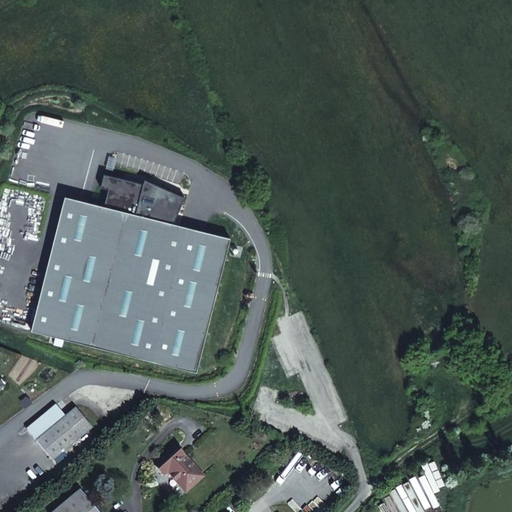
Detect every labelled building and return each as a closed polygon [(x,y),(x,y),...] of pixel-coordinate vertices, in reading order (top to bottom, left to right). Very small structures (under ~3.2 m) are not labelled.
[(66,197),(32,332),(197,373),(232,239),(175,224),(181,200),(153,193),(155,184),(146,180),(144,184),(105,174),(102,188),(109,190),(105,207),(66,197)] [(187,198),(155,184),(153,193),(181,200),(175,224),(187,198)] [(27,429),(37,441),(53,461),(93,428),(77,408),(68,416),(57,404),(27,429)] [(187,492),(204,477),(176,446),(155,465),(164,475),(168,472),(187,492)] [(346,479),(341,487),(346,490),(351,482),(346,479)] [(99,511),(81,490),(54,511),(99,511)]
